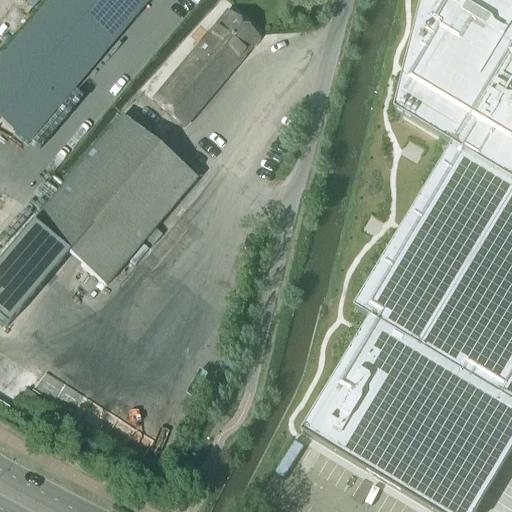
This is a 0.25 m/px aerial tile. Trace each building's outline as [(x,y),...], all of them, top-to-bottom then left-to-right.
[(52,0),(0,62),(0,123),(24,144),(26,145),(130,23),(148,0),(52,0)] [(323,401),(301,437),(304,439),(305,438),(427,511),(479,511),(511,458),(511,0),(423,0),(413,42),(400,93),(394,114),(453,149),(423,198),(370,287),(354,313),(371,322),(323,401)] [(184,131),(260,42),(228,15),(152,104),(184,131)] [(155,233),(197,183),(123,121),(30,226),(67,258),(66,258),(106,290),(146,244),(151,248),(160,237),(155,233)] [(0,169),(0,222),(26,192),(0,169)] [(0,325),(5,330),(66,258),(67,258),(30,226),(0,261),(0,325)]
